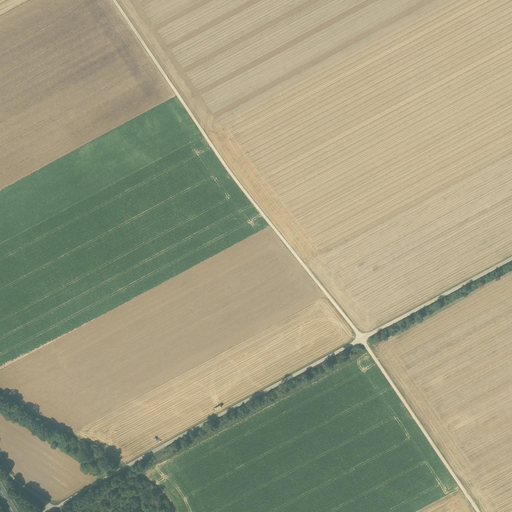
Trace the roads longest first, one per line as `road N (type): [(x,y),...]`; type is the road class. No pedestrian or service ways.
road 1 (track): [(112,0),(218,161),(362,338),(477,511)]
road 2 (track): [(44,511),(511,258)]
